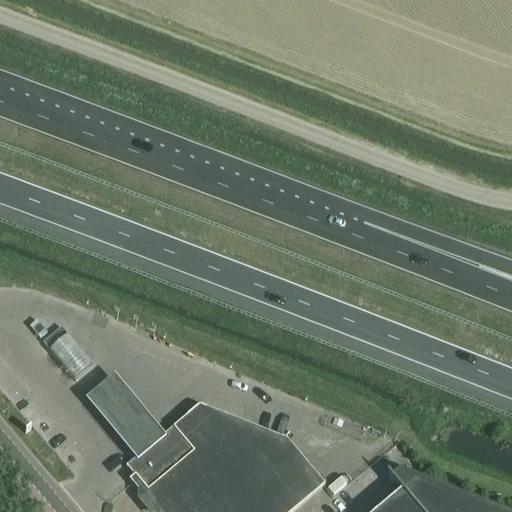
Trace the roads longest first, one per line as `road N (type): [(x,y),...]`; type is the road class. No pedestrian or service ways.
road 1 (motorway): [(0,186),(511,383)]
road 2 (unclassified): [(0,17),(480,196),(511,201)]
road 3 (motorway): [(337,228),(0,102)]
road 4 (motorway): [(511,296),(337,228)]
road 5 (motorway): [(511,269),(415,236),(337,228)]
